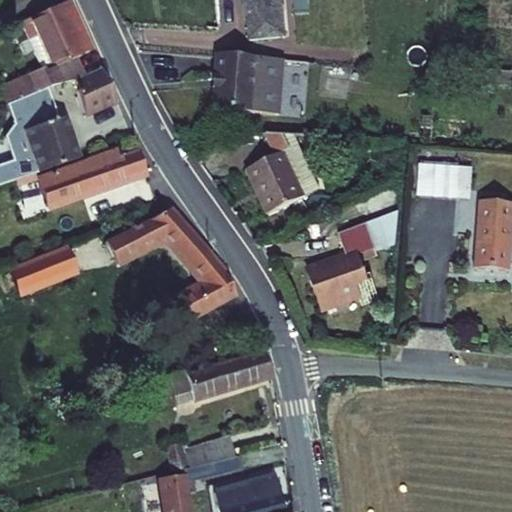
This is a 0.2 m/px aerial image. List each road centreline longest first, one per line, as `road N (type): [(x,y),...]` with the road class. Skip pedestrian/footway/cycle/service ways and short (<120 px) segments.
road 1 (tertiary): [(289,368),(257,284),(163,148),(94,0)]
road 2 (residential): [(289,368),(364,366),(511,380)]
road 3 (tertiary): [(289,368),(315,511)]
